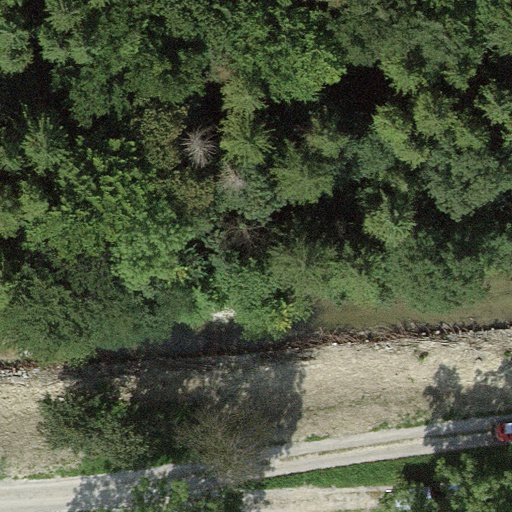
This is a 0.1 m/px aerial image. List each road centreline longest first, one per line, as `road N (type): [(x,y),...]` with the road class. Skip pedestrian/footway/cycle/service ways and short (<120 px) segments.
road 1 (track): [(511,491),(274,503),(114,491),(0,497)]
road 2 (track): [(511,430),(23,511)]
